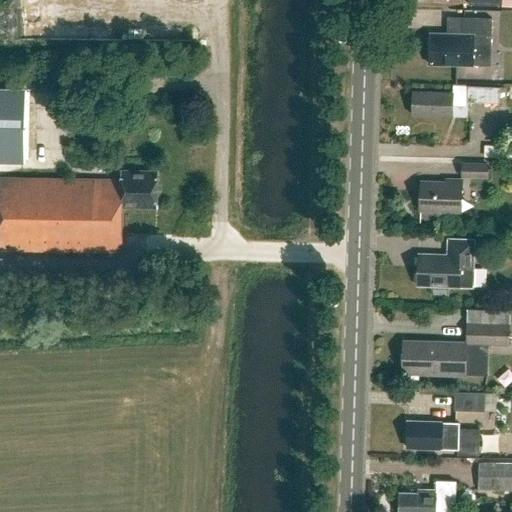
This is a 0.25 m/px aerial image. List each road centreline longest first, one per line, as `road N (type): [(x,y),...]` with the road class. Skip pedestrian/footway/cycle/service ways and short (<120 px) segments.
road 1 (tertiary): [(347,511),(363,0)]
road 2 (unknown): [(241,9),(235,223),(238,243),(252,251)]
